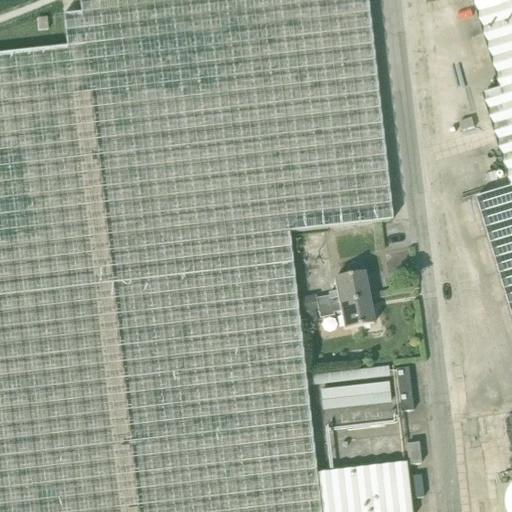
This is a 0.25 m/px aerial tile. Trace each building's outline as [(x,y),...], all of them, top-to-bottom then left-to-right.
[(410,511),(405,467),(315,476),(304,374),(288,235),(393,223),(366,0),(77,0),(79,16),(62,18),(65,50),(0,56),(0,511),(410,511)] [(476,201),(511,320),(511,0),(474,0),(472,1),(500,93),(483,98),(511,191),(476,201)] [(328,298),(316,300),(315,301),(314,298),(298,301),(300,313),(368,301),(362,270),(359,266),(353,265),(348,268),(347,273),(348,278),(334,281),(336,294),(327,295),(328,298)] [(304,329),(312,327),(317,326),(315,313),(318,312),(319,320),(333,317),(333,315),(340,313),(343,332),(373,326),(368,301),(300,313),(301,316),(302,315),(304,329)] [(321,372),(325,427),(396,422),(392,367),(321,372)] [(408,369),(395,371),(400,414),(413,413),(408,369)] [(419,465),(417,445),(405,447),(407,467),(419,465)] [(420,477),(408,478),(411,500),(423,499),(420,477)]
